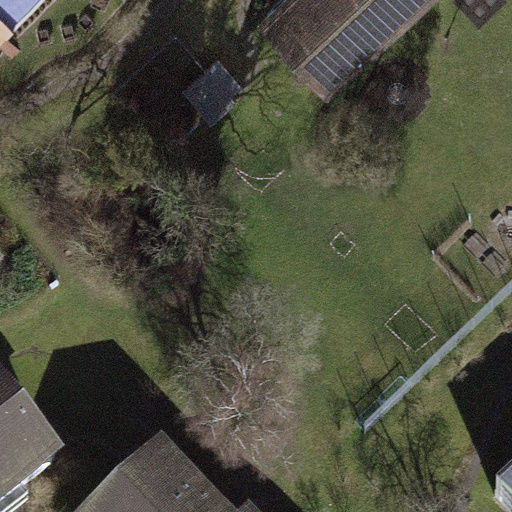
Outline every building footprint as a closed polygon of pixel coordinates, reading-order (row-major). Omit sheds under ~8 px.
[(250,0),(328,85),(420,0),(250,0)] [(244,75),(212,41),(172,76),(204,111),(244,75)] [(0,511),(3,511),(60,469),(0,392),(0,511)] [(199,511),(154,462),(97,511),(199,511)] [(511,511),(511,499),(501,510),(502,511),(511,511)]
